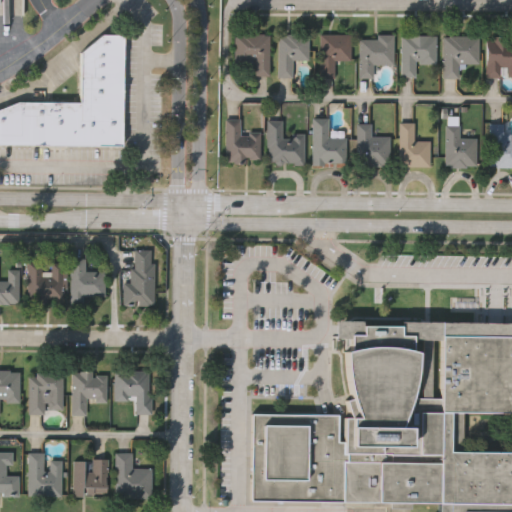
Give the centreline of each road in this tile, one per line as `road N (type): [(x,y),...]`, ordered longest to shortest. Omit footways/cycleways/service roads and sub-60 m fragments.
road 1 (tertiary): [(186,219),(511,222)]
road 2 (tertiary): [(511,203),(187,200)]
road 3 (residential): [(186,219),(182,511)]
road 4 (residential): [(257,0),(511,2)]
road 5 (tertiary): [(187,200),(0,195)]
road 6 (tertiary): [(0,216),(186,219)]
road 7 (residential): [(0,336),(183,338)]
